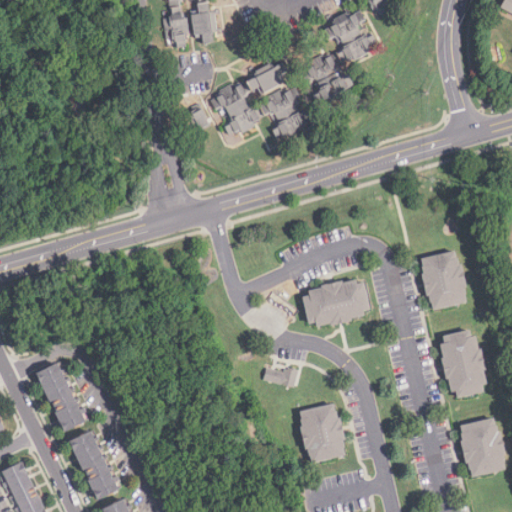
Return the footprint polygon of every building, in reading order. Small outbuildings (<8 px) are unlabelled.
[(176,49),(173,45),(173,41),(167,41),(164,20),(172,18),(169,0),(207,0),(208,4),(213,13),(217,30),(217,36),(215,44),(204,45),(203,36),(195,37),(192,17),(199,16),(197,0),(181,0),(182,1),(180,9),(183,21),(188,20),(190,35),(185,36),(186,48),(176,49)] [(381,16),(377,9),(370,0),(400,0),(403,5),(381,16)] [(511,15),(501,9),(506,0),(511,0),(511,15)] [(318,105),(314,95),(321,91),(315,78),(311,78),(306,81),(302,73),(307,70),(305,65),(325,55),(327,58),(344,49),(339,39),(336,38),(330,41),(325,31),(336,25),(334,21),(347,15),(350,19),(361,13),(365,21),(360,24),(363,30),(360,32),(367,40),(374,36),(378,44),(366,51),(368,56),(356,62),(354,58),(335,68),(338,74),(346,70),(354,87),(343,92),(345,97),(331,104),(328,100),(318,105)] [(278,141),(273,132),(279,128),(281,126),(272,116),(270,113),(265,116),(254,124),(256,127),(243,135),(240,130),(230,136),(225,129),(233,123),(226,113),(201,129),(192,115),(201,109),(204,116),(215,109),(208,100),(233,84),(236,90),(241,86),(247,96),(252,93),(245,83),(256,74),(270,65),(273,70),(282,64),(289,74),(280,80),(283,84),(265,95),(255,99),(259,105),(283,90),(286,95),(295,89),(301,97),(292,102),(299,113),(303,116),(308,113),(313,120),(302,127),(304,130),(291,138),(289,134),(278,141)] [(429,310),(419,262),(455,254),(466,303),(429,310)] [(310,327),(304,296),(365,284),(371,315),(310,327)] [(452,399),(438,341),(473,332),(487,391),(452,399)] [(88,423),(67,434),(38,375),(59,365),(88,423)] [(295,388),(264,382),(266,370),(290,374),(290,371),(297,372),(295,388)] [(310,464),(299,413),(333,405),(344,457),(310,464)] [(469,477),(459,428),(495,421),(505,469),(469,477)] [(122,491),(101,501),(73,442),(94,432),(122,491)] [(47,511),(23,511),(5,473),(25,464),(47,511)] [(106,511),(106,510),(127,500),(132,511),(106,511)]
